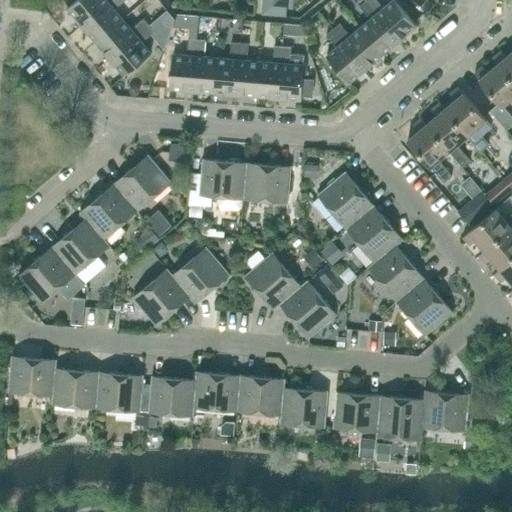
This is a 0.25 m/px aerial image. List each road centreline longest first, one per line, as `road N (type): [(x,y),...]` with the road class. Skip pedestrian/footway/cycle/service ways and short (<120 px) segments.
road 1 (residential): [(499,304),(420,367),(292,356),(262,343),(190,338),(174,348),(31,337),(0,321)]
road 2 (residential): [(120,132),(148,123),(316,136),(354,131)]
road 3 (residential): [(354,131),(499,304)]
road 4 (residential): [(354,131),(475,29),(482,0)]
road 5 (residential): [(0,25),(24,28),(120,132)]
road 6 (residential): [(9,240),(120,132)]
